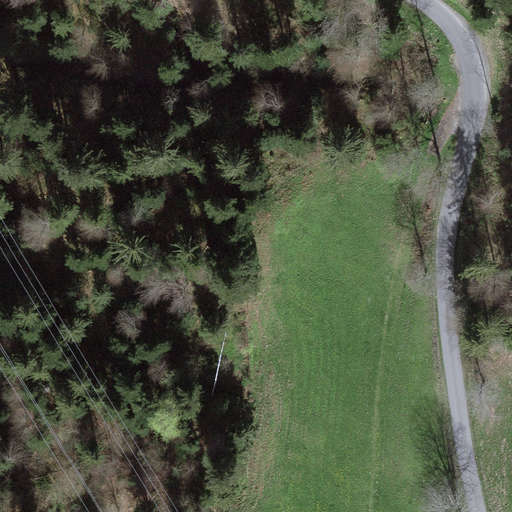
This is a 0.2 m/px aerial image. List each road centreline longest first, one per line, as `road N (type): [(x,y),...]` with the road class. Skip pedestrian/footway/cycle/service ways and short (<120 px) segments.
road 1 (unclassified): [(473,511),(436,313),(452,192),(474,115),(474,66),(458,30),(417,0)]
road 2 (track): [(452,192),(425,206),(393,268),(372,511)]
